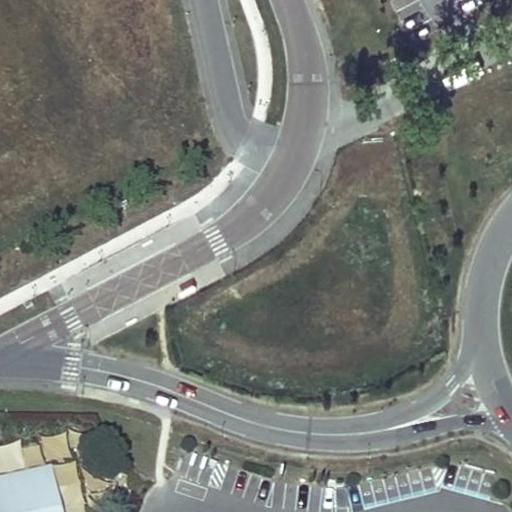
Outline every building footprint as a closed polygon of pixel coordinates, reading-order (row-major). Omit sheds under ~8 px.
[(43,437),(46,461),(69,457),(66,433),(43,437)] [(0,471),(14,469),(9,446),(0,448),(0,471)] [(59,511),(50,467),(0,477),(0,485),(43,476),(50,511),(59,511)] [(0,485),(0,511),(50,511),(43,476),(0,485)] [(84,511),(83,501),(65,504),(66,511),(84,511)]
